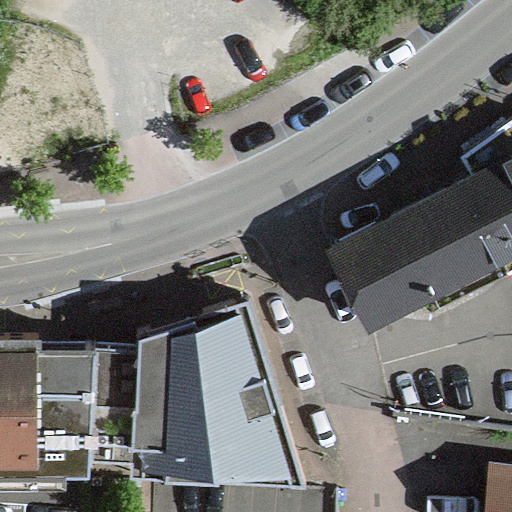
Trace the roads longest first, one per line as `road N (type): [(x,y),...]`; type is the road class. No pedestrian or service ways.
road 1 (secondary): [(511,17),(395,110),(259,188)]
road 2 (secondary): [(259,188),(168,232),(0,261)]
road 3 (residential): [(366,432),(259,188)]
road 4 (residential): [(366,432),(417,426),(511,439)]
